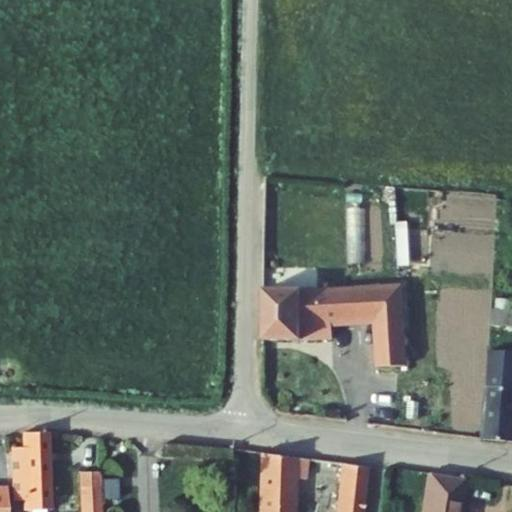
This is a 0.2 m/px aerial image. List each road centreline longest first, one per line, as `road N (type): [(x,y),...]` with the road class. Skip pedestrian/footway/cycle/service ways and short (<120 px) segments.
road 1 (unclassified): [(250,0),(244,433)]
road 2 (residential): [(511,463),(244,433)]
road 3 (residential): [(244,433),(0,414)]
